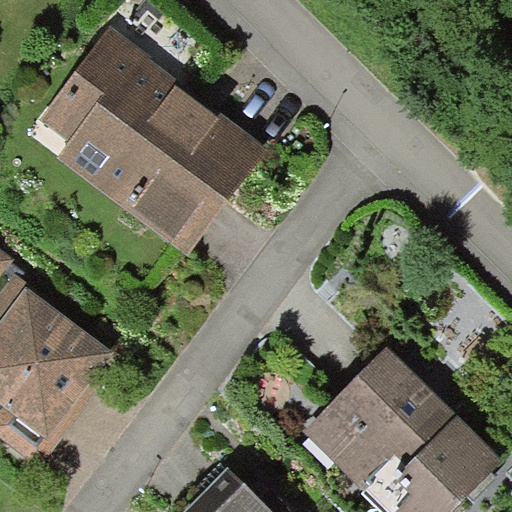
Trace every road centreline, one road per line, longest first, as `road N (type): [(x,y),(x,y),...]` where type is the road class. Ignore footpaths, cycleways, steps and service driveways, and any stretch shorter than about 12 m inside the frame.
road 1 (residential): [(89,511),(392,131)]
road 2 (residential): [(257,0),(392,131)]
road 3 (residential): [(392,131),(511,253)]
